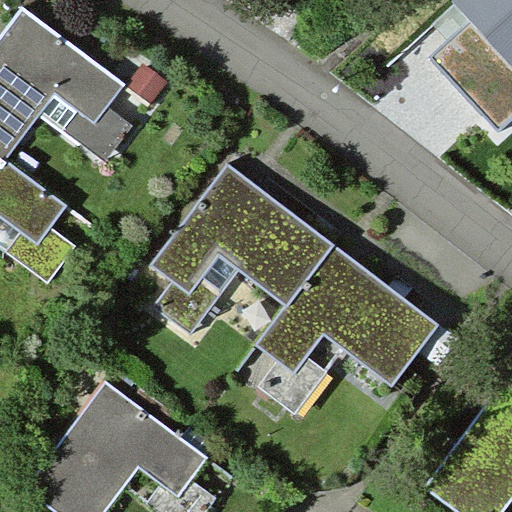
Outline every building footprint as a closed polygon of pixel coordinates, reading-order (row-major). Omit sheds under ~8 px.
[(511,0),(464,0),(429,33),(459,66),(491,37),(511,60),(511,0)] [(138,93),(29,16),(0,56),(0,158),(16,169),(62,105),(106,137),(138,93)] [(44,255),(74,216),(0,160),(0,241),(10,228),(44,255)] [(454,324),(233,170),(159,276),(196,302),(227,259),(301,311),(269,356),(309,384),(335,346),(405,395),(454,324)] [(511,511),(511,383),(506,379),(421,498),(440,511),(511,511)] [(217,464),(116,389),(32,502),(45,511),(119,511),(146,477),(185,507),(217,464)]
